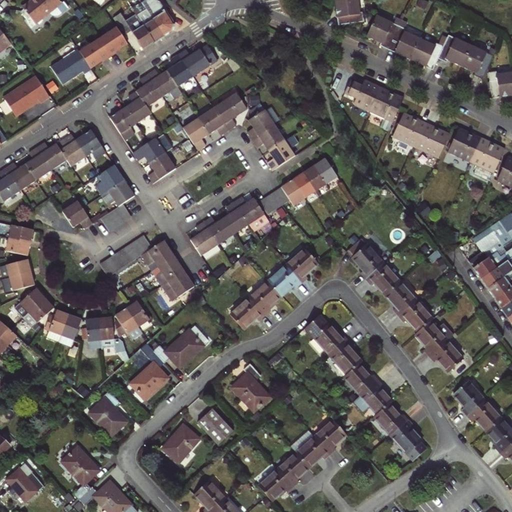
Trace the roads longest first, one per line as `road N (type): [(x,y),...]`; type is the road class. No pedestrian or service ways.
road 1 (residential): [(171,511),(127,462),(129,451),(228,359),(273,338),(326,292)]
road 2 (residential): [(237,0),(511,125)]
road 3 (residential): [(82,102),(201,278)]
road 4 (residential): [(456,445),(392,348),(345,293),(326,292)]
road 5 (residential): [(82,102),(237,0)]
